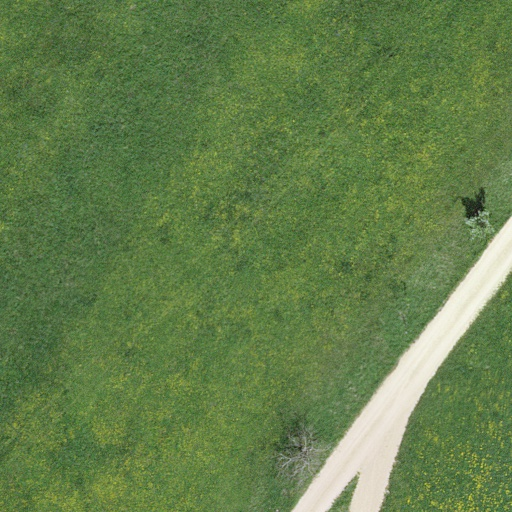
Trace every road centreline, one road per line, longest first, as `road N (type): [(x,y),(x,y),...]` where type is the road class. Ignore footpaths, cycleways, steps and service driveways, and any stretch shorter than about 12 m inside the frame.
road 1 (track): [(402,392),(511,246)]
road 2 (track): [(317,511),(402,392)]
road 3 (track): [(371,511),(402,392)]
